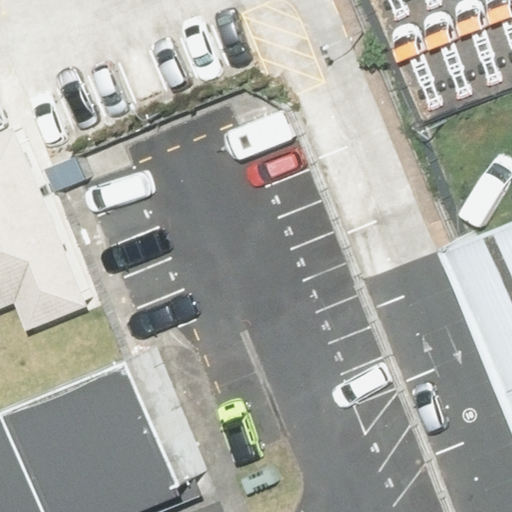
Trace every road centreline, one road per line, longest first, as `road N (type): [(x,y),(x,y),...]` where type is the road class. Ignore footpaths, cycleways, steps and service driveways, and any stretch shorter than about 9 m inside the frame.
road 1 (residential): [(320,0),(443,293)]
road 2 (residential): [(443,293),(511,469)]
